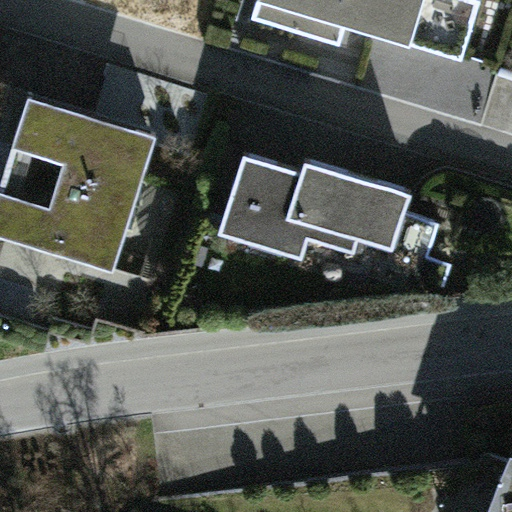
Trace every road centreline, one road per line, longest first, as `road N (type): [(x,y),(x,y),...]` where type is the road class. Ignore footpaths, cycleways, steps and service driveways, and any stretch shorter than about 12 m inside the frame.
road 1 (residential): [(0,4),(511,160)]
road 2 (residential): [(0,412),(74,394),(511,332)]
